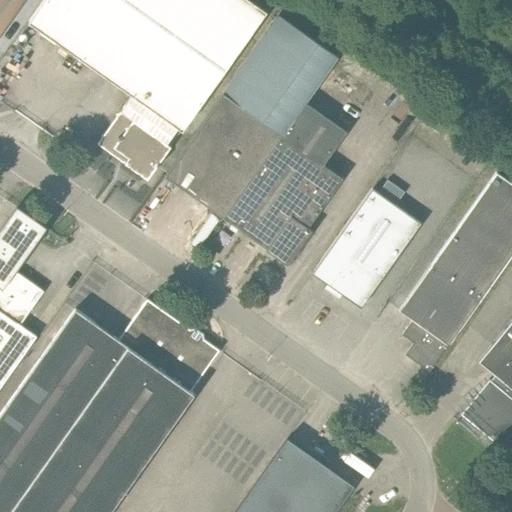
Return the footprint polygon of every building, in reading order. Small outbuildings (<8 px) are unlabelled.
[(0,0),(0,35),(25,0),(0,0)] [(183,130),(259,24),(268,11),(251,0),(44,0),(29,22),(183,130)] [(224,218),(267,249),(266,250),(288,265),(313,231),(309,228),(343,179),(324,165),(347,132),(306,102),(338,57),(279,15),(224,94),(282,136),(224,218)] [(165,176),(224,218),(282,136),(224,94),(165,176)] [(125,163),(148,180),(171,147),(121,111),(98,144),(111,153),(115,148),(129,158),(125,163)] [(511,183),(498,174),(432,266),(399,311),(412,320),(402,335),(417,345),(408,357),(430,372),(448,346),(449,346),(511,258),(511,183)] [(422,224),(373,189),(312,274),(361,309),(422,224)] [(39,236),(45,227),(37,221),(30,230),(39,236)] [(0,388),(36,337),(20,325),(44,292),(0,260),(0,388)] [(119,340),(76,309),(0,415),(0,511),(110,511),(195,393),(191,390),(220,350),(148,299),(119,340)] [(489,380),(461,414),(500,447),(495,453),(496,454),(511,434),(511,321),(479,362),(495,375),(491,381),(489,380)] [(336,511),(343,502),(338,474),(288,439),(235,511),(336,511)]
